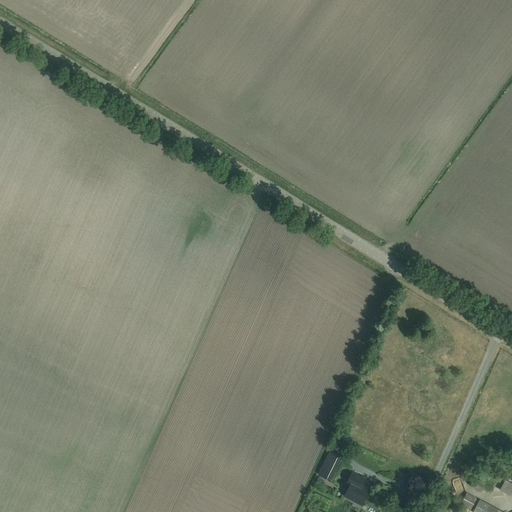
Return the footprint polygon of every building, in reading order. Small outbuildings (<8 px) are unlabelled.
[(347,442),(340,439),(337,446),(344,449),(347,442)] [(343,456),(331,450),(318,475),(331,481),(343,456)] [(366,477),(353,470),(347,482),(349,483),(343,496),(361,505),(369,490),(361,486),(366,477)] [(464,478),(456,480),(458,490),(466,489),(464,478)] [(511,493),(511,483),(505,480),(500,490),(511,496),(511,493)] [(477,499),(466,494),(460,505),(471,510),(477,499)] [(493,511),(495,508),(480,500),(473,511),(493,511)]
